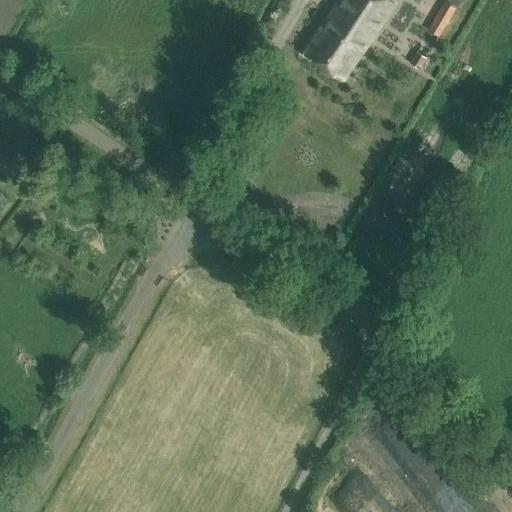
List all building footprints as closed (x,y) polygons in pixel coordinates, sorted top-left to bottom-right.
[(342,80),(394,4),(388,0),(339,0),(303,54),(342,80)] [(428,59),(417,53),(410,64),(421,71),(428,59)] [(199,155),(203,145),(198,142),(193,152),(199,155)] [(0,209),(9,200),(0,192),(0,209)] [(439,460),(412,419),(392,432),(419,473),(439,460)]
